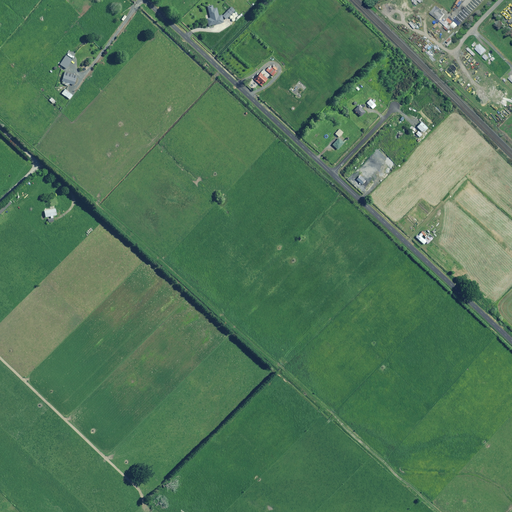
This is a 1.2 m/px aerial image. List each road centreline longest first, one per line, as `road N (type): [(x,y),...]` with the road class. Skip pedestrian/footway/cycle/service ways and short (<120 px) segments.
road 1 (residential): [(144,0),(332,173)]
road 2 (residential): [(332,173),(511,341)]
